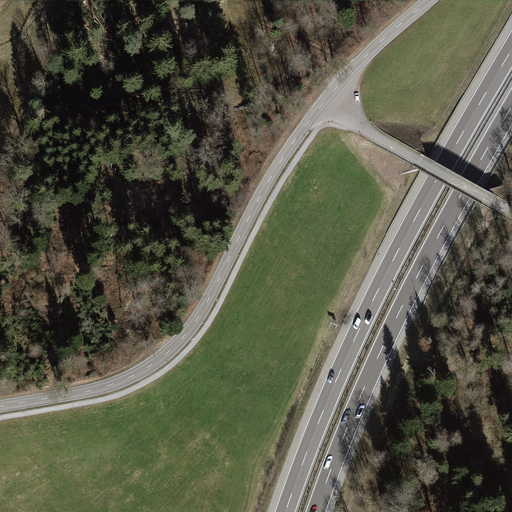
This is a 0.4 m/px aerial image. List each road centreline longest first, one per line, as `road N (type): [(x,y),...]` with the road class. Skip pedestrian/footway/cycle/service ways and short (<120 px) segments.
road 1 (tertiary): [(429,0),(368,53),(302,129),(209,298),(171,350),(112,384),(0,406)]
road 2 (motorway): [(511,49),(374,296),(285,511)]
road 3 (motorway): [(316,511),(404,303),(511,107)]
road 4 (track): [(44,132),(258,92),(333,57),(355,67)]
road 5 (track): [(322,104),(511,211)]
road 6 (track): [(511,344),(467,359),(457,373),(511,472)]
road 7 (track): [(333,57),(263,22),(270,88)]
